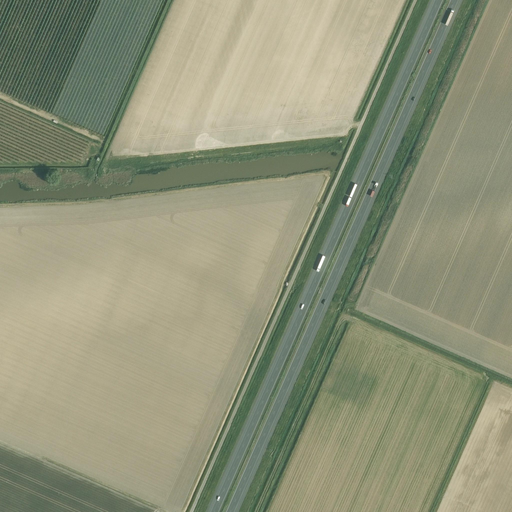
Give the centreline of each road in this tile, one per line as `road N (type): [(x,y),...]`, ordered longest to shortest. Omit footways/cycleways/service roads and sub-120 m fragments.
road 1 (motorway): [(438,0),(214,511)]
road 2 (unclassified): [(415,0),(191,511)]
road 3 (motorway): [(230,511),(454,0)]
